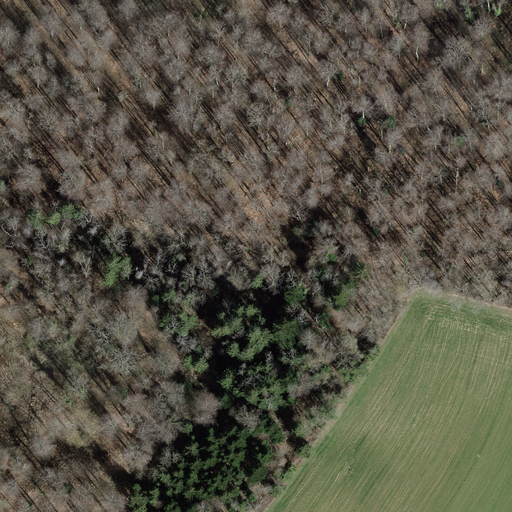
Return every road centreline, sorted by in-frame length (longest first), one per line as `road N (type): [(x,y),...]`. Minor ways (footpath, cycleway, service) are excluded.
road 1 (track): [(0,270),(60,289),(311,450),(414,290),(438,294)]
road 2 (track): [(443,261),(329,257),(226,229),(140,228),(0,179)]
